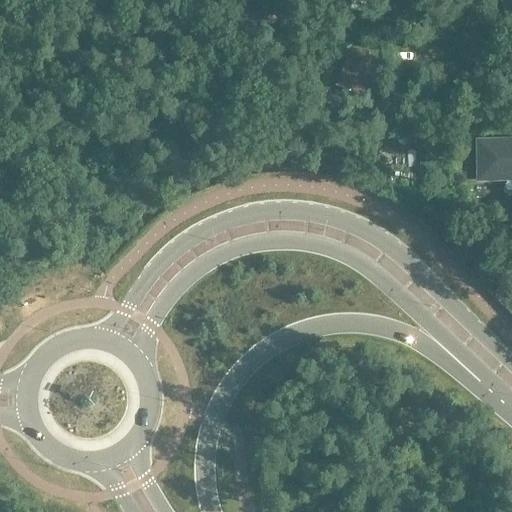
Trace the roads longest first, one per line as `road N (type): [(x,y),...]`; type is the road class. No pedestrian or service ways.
road 1 (primary): [(511,364),(375,237),(296,211),(241,215),(193,235),(154,267),(102,338)]
road 2 (primary): [(134,358),(161,305),(204,263),(246,245),(294,241),(367,268),(494,387)]
road 3 (primary): [(211,511),(205,455),(222,396),(254,358),(295,333),(349,322),(379,326),(494,387)]
